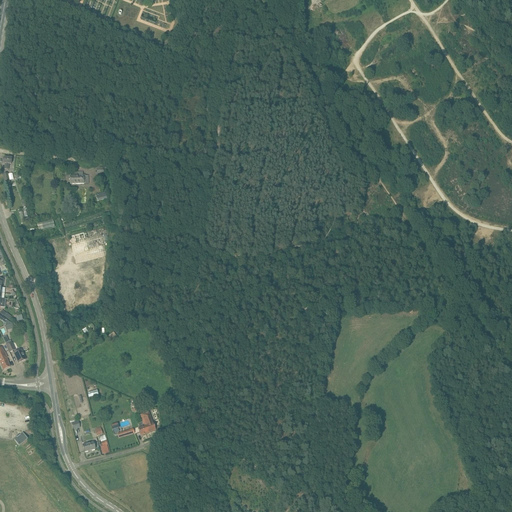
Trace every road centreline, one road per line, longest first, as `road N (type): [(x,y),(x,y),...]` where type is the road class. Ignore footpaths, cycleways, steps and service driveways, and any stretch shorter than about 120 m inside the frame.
road 1 (tertiary): [(51,378),(38,309),(0,211)]
road 2 (unclassified): [(146,155),(0,150)]
